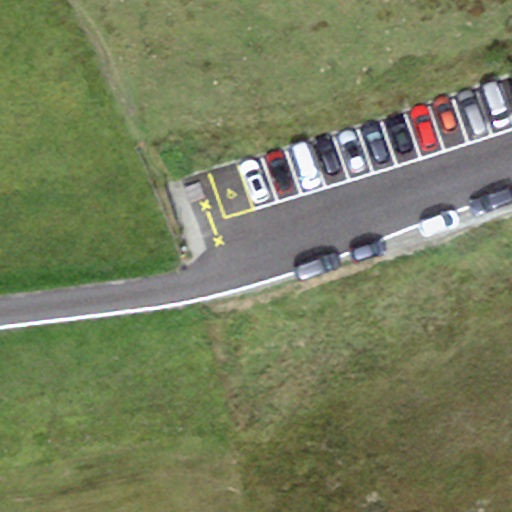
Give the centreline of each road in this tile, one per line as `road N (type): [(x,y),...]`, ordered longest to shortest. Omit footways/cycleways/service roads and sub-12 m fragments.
road 1 (unclassified): [(511,177),(204,282)]
road 2 (unclassified): [(0,312),(204,282)]
